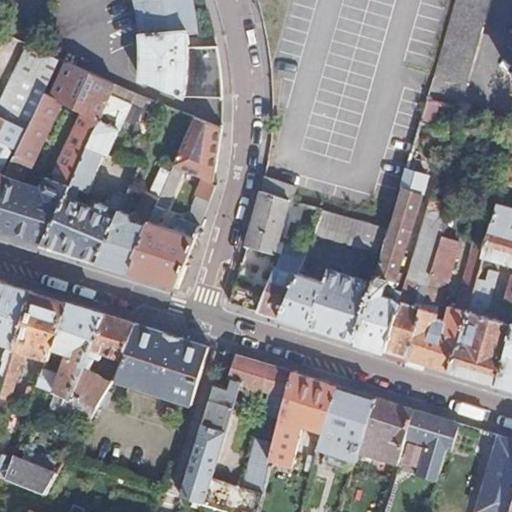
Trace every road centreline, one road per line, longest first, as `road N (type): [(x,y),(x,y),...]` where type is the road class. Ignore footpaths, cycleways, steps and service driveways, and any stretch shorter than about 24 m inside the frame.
road 1 (residential): [(511,412),(196,318)]
road 2 (residential): [(196,318),(237,178),(240,114),(225,0)]
road 3 (residential): [(196,318),(0,257)]
